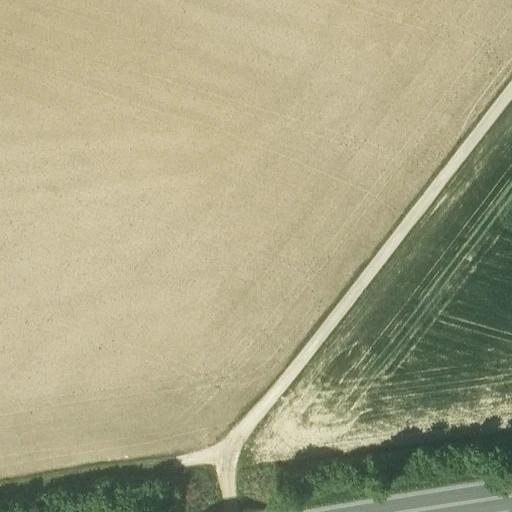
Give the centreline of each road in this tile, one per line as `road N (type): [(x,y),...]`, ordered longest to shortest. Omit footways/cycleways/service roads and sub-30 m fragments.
road 1 (track): [(511,89),(223,454),(230,511)]
road 2 (track): [(223,454),(0,492)]
